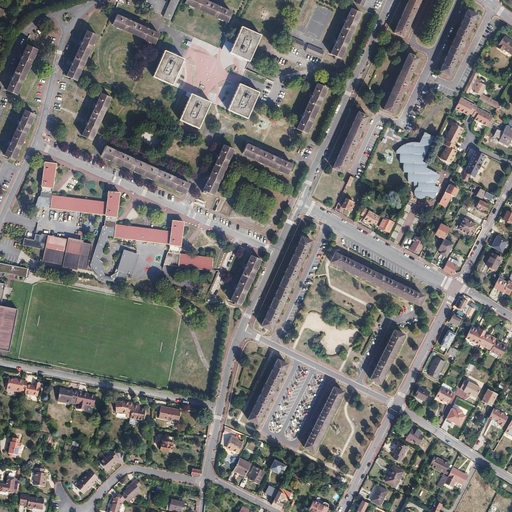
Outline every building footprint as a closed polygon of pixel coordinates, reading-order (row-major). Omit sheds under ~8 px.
[(178,0),(170,0),(163,17),(169,20),(178,0)] [(185,0),(184,3),(205,12),(210,3),(202,0),(185,0)] [(408,0),(402,14),(411,19),(419,0),(408,0)] [(217,6),(210,3),(205,12),(226,22),(231,13),(219,7),(217,6)] [(345,23),(341,32),(350,36),(360,13),(351,9),(346,20),(345,23)] [(438,71),(448,75),(476,15),(467,10),(438,71)] [(403,37),(411,19),(402,14),(393,33),(403,37)] [(114,19),(112,24),(133,34),(137,24),(130,21),(127,20),(116,15),(114,19)] [(145,28),(137,24),(133,34),(154,43),(155,42),(158,34),(147,29),(145,28)] [(259,35),(240,27),(228,53),(248,61),(259,35)] [(80,44),(76,54),(86,58),(96,35),(86,31),(82,42),(80,44)] [(340,58),(350,36),(341,32),(337,41),(335,44),(331,54),(340,58)] [(511,52),(511,40),(504,35),(496,46),(502,50),(503,48),(511,53),(511,52)] [(292,37),(289,44),(302,50),(305,43),(292,37)] [(20,58),(16,68),(26,72),(36,50),(26,45),(21,56),(20,58)] [(324,51),(309,45),(306,51),(321,58),(324,51)] [(183,59),(164,50),(152,77),(171,85),(183,59)] [(409,52),(401,70),(410,75),(419,56),(409,52)] [(487,54),(484,52),(478,63),(482,65),(487,54)] [(76,80),(86,58),(76,54),(72,63),(71,65),(66,76),(76,80)] [(15,95),(26,72),(16,68),(12,76),(11,79),(6,90),(15,95)] [(481,96),(479,99),(496,108),(498,105),(499,102),(483,93),(487,86),(480,82),(481,81),(476,78),(480,71),(474,68),(463,91),(467,93),(468,94),(471,88),(476,90),(475,93),(481,96)] [(401,70),(392,89),(402,93),(410,75),(401,70)] [(257,92),(238,84),(226,110),(246,119),(257,92)] [(311,99),(307,106),(316,111),(327,88),(318,84),(312,96),(311,99)] [(393,112),(402,93),(392,89),(383,108),(393,112)] [(95,107),(91,115),(101,120),(111,98),(101,94),(96,104),(95,107)] [(190,94),(188,98),(178,120),(198,128),(209,103),(190,94)] [(469,112),(472,114),(472,115),(475,117),(474,119),(486,126),(488,123),(492,116),(476,107),(476,106),(460,97),(458,102),(455,107),(468,114),(469,112)] [(500,115),(504,108),(498,105),(496,108),(494,112),(500,115)] [(297,129),(306,133),(316,111),(307,106),(303,116),(302,119),(297,129)] [(18,124),(14,133),(24,137),(34,115),(24,110),(19,121),(18,124)] [(358,110),(350,129),(359,133),(367,114),(358,110)] [(91,140),(101,120),(91,115),(88,122),(87,125),(82,136),(91,140)] [(178,120),(197,129),(198,128),(178,120)] [(442,143),(446,145),(439,158),(449,164),(456,151),(454,149),(456,145),(454,144),(463,128),(453,123),(442,143)] [(511,135),(511,128),(506,126),(498,141),(507,146),(511,135)] [(405,131),(399,128),(397,133),(402,136),(405,131)] [(341,148),(351,152),(359,133),(350,129),(341,148)] [(493,138),(498,140),(501,131),(496,129),(493,138)] [(14,160),(24,137),(14,133),(10,142),(9,145),(4,156),(14,160)] [(395,152),(395,154),(399,154),(398,155),(398,156),(398,157),(398,158),(398,159),(398,160),(398,161),(398,162),(399,163),(403,163),(402,163),(402,164),(402,165),(402,166),(402,167),(402,168),(402,169),(402,170),(402,171),(402,172),(403,172),(407,172),(407,173),(407,174),(407,175),(406,176),(406,177),(406,178),(407,178),(407,179),(407,180),(407,181),(418,181),(418,186),(417,187),(416,187),(415,187),(415,188),(414,188),(414,189),(413,190),(413,191),(413,192),(413,193),(413,194),(413,195),(413,196),(414,196),(414,197),(415,197),(415,198),(416,198),(416,199),(417,199),(418,199),(419,199),(420,199),(421,199),(422,199),(422,198),(423,198),(423,197),(424,197),(424,196),(425,196),(425,195),(425,194),(433,198),(438,188),(433,185),(438,175),(425,168),(426,164),(421,162),(432,138),(424,134),(419,144),(418,144),(416,144),(415,143),(414,143),(412,143),(411,143),(409,143),(408,143),(406,144),(405,144),(404,144),(402,145),(401,146),(400,146),(399,147),(398,148),(397,149),(396,150),(395,152)] [(247,144),(242,153),(265,164),(269,154),(260,150),(257,149),(247,144)] [(218,158),(213,168),(223,172),(233,149),(224,145),(219,156),(218,158)] [(105,146),(101,156),(122,165),(126,156),(119,153),(116,152),(105,146)] [(351,152),(341,148),(339,152),(346,155),(339,169),(342,171),(351,152)] [(339,152),(333,167),(339,169),(346,155),(339,152)] [(483,156),(475,152),(461,179),(463,180),(464,181),(467,174),(473,177),(483,156)] [(278,158),(269,154),(265,164),(288,174),(292,164),(280,159),(278,158)] [(134,159),(126,156),(122,165),(143,175),(147,165),(136,160),(134,159)] [(55,164),(44,163),(39,197),(38,207),(49,208),(105,216),(104,226),(102,227),(92,259),(91,265),(91,267),(91,268),(91,269),(92,271),(98,278),(104,274),(100,270),(101,270),(102,270),(102,269),(103,269),(104,269),(104,268),(105,267),(105,266),(105,265),(105,264),(105,263),(104,262),(104,261),(103,261),(102,260),(101,260),(100,260),(99,260),(107,236),(113,236),(113,238),(169,245),(168,253),(167,253),(163,265),(210,271),(210,270),(212,258),(179,254),(183,222),(172,221),(171,232),(115,225),(119,193),(114,192),(113,192),(109,191),(109,192),(108,192),(107,203),(51,196),(55,164)] [(158,170),(147,165),(143,175),(164,184),(168,175),(161,171),(158,170)] [(213,194),(223,172),(213,168),(209,177),(208,179),(203,190),(213,194)] [(176,178),(168,175),(164,184),(185,193),(189,184),(179,180),(176,178)] [(344,197),(349,185),(346,184),(341,196),(344,197)] [(454,198),(457,190),(448,185),(438,204),(444,207),(450,196),(454,198)] [(475,196),(481,199),(483,196),(490,200),(492,195),(479,188),(475,196)] [(352,202),(345,198),(341,207),(345,209),(345,208),(349,210),(351,206),(353,207),(354,205),(352,203),(352,202)] [(488,204),(479,200),(476,207),(484,211),(488,204)] [(372,224),(372,223),(375,225),(379,217),(364,208),(360,215),(364,217),(363,219),(372,224)] [(503,219),(511,223),(511,219),(511,214),(507,212),(503,219)] [(383,217),(383,218),(381,217),(379,217),(375,225),(375,226),(388,232),(393,222),(383,217)] [(475,224),(463,218),(457,229),(469,235),(472,231),(473,228),(475,224)] [(434,235),(440,238),(443,240),(444,239),(447,232),(449,229),(439,224),(434,235)] [(23,246),(45,250),(47,236),(36,235),(35,240),(24,238),(23,246)] [(311,239),(302,235),(261,324),(270,329),(311,239)] [(508,241),(497,235),(491,247),(503,252),(508,241)] [(47,236),(45,250),(77,256),(80,243),(80,241),(70,239),(69,241),(47,236)] [(420,243),(422,240),(420,239),(414,236),(412,241),(413,241),(409,249),(417,253),(422,244),(420,243)] [(445,257),(452,244),(444,239),(443,240),(438,249),(440,251),(439,253),(445,257)] [(45,250),(42,260),(87,269),(92,245),(80,243),(77,256),(45,250)] [(118,270),(117,272),(110,276),(113,282),(127,277),(128,274),(129,274),(132,265),(131,265),(132,262),(133,263),(136,254),(123,250),(117,270),(118,270)] [(422,295),(335,251),(330,261),(418,304),(422,295)] [(486,265),(496,270),(502,258),(492,253),(486,265)] [(138,255),(136,254),(133,263),(132,262),(131,265),(132,265),(129,274),(131,275),(138,255)] [(251,255),(240,278),(250,282),(260,259),(251,255)] [(87,269),(42,260),(42,262),(62,267),(62,268),(77,271),(78,270),(87,271),(87,269)] [(451,263),(447,261),(442,269),(451,274),(458,262),(454,260),(451,263)] [(13,267),(0,263),(0,271),(26,278),(27,270),(13,267)] [(239,305),(250,282),(240,278),(230,300),(239,305)] [(507,282),(501,279),(498,278),(494,287),(503,292),(507,282)] [(508,294),(511,286),(511,282),(508,281),(507,282),(503,292),(508,294)] [(452,307),(454,308),(465,313),(469,305),(466,304),(467,301),(461,298),(457,305),(454,303),(452,307)] [(2,306),(0,305),(0,352),(9,354),(18,309),(2,306)] [(460,317),(453,314),(449,321),(456,324),(460,317)] [(478,329),(476,328),(472,325),(466,337),(478,344),(479,342),(484,333),(485,331),(485,330),(479,326),(478,329)] [(404,333),(395,329),(370,380),(379,385),(404,333)] [(496,337),(491,334),(490,336),(484,333),(479,342),(491,348),(490,349),(493,350),(497,341),(495,340),(496,338),(496,337)] [(445,347),(449,339),(442,336),(438,343),(445,347)] [(507,344),(503,342),(503,344),(497,341),(493,350),(502,355),(507,344)] [(456,356),(459,350),(451,346),(448,352),(456,356)] [(435,377),(443,361),(434,356),(429,367),(427,373),(435,377)] [(286,364),(277,359),(248,419),(257,424),(286,364)] [(17,379),(17,380),(10,379),(8,389),(22,392),(22,390),(24,380),(17,379)] [(38,397),(41,386),(36,385),(36,386),(28,384),(29,381),(24,380),(22,390),(27,391),(26,394),(38,397)] [(482,388),(469,382),(464,392),(476,398),(482,388)] [(343,392),(333,387),(304,447),(314,452),(343,392)] [(424,401),(428,392),(419,387),(415,396),(424,401)] [(451,397),(453,393),(440,387),(439,390),(451,397)] [(71,391),(65,390),(66,389),(61,388),(58,401),(71,403),(71,402),(76,403),(79,391),(71,390),(71,391)] [(491,405),(497,393),(488,388),(482,400),(491,405)] [(446,407),(451,397),(439,390),(434,400),(446,407)] [(94,407),(97,395),(79,391),(76,403),(79,404),(78,409),(85,410),(86,405),(94,407)] [(133,402),(122,400),(115,401),(116,412),(121,412),(127,413),(126,414),(131,415),(133,402)] [(131,415),(130,418),(143,420),(145,408),(139,407),(139,404),(133,402),(131,415)] [(179,409),(160,405),(158,417),(177,421),(179,409)] [(455,410),(452,408),(446,419),(461,426),(466,416),(462,414),(463,412),(456,408),(455,410)] [(503,426),(508,416),(495,409),(489,418),(503,426)] [(421,442),(426,432),(414,426),(410,436),(421,442)] [(172,437),(166,436),(165,438),(161,437),(159,450),(170,452),(172,443),(171,443),(172,437)] [(242,443),(232,437),(227,447),(237,452),(242,443)] [(18,440),(12,439),(11,443),(10,443),(7,454),(9,455),(9,457),(15,458),(15,456),(17,456),(18,449),(20,450),(21,445),(18,444),(18,440)] [(407,447),(397,442),(393,452),(395,453),(393,457),(400,461),(407,447)] [(117,458),(111,450),(98,462),(106,470),(116,461),(115,460),(117,458)] [(445,471),(450,462),(435,454),(431,463),(445,471)] [(238,458),(231,472),(243,477),(250,465),(238,458)] [(286,466),(274,459),(268,469),(278,474),(280,470),(283,471),(286,466)] [(248,479),(257,484),(264,472),(253,466),(251,471),(251,472),(248,479)] [(457,468),(453,466),(451,469),(449,474),(448,475),(445,481),(453,485),(456,479),(464,483),(469,473),(465,471),(465,472),(459,469),(459,470),(457,469),(457,468)] [(402,472),(393,467),(386,481),(395,486),(402,472)] [(45,469),(36,468),(34,476),(35,477),(34,485),(45,487),(46,482),(45,482),(46,474),(44,474),(45,469)] [(97,477),(90,469),(86,474),(85,473),(77,480),(78,481),(74,485),(81,492),(85,488),(90,484),(91,484),(93,481),(97,477)] [(443,473),(438,484),(442,486),(445,481),(448,475),(443,473)] [(12,493),(11,494),(16,495),(19,481),(19,479),(15,478),(15,477),(14,477),(9,476),(8,476),(7,480),(8,480),(7,484),(5,483),(1,483),(0,483),(0,490),(0,491),(3,492),(4,491),(12,493)] [(132,482),(133,483),(126,489),(122,493),(124,494),(121,496),(125,500),(128,503),(141,491),(138,487),(140,485),(135,479),(132,482)] [(387,490),(378,485),(372,496),(373,497),(371,501),(379,505),(387,490)] [(279,487),(275,496),(271,503),(270,504),(279,509),(282,503),(279,502),(282,496),(288,499),(291,493),(279,487)] [(18,504),(24,506),(24,504),(27,504),(27,506),(26,509),(32,510),(32,509),(42,511),(44,501),(29,498),(29,496),(21,494),(18,504)] [(112,509),(111,509),(109,511),(118,511),(119,510),(121,504),(125,500),(121,496),(119,494),(115,498),(113,498),(112,503),(113,504),(112,509)] [(173,511),(180,511),(183,503),(170,500),(169,503),(168,510),(168,511),(173,511)] [(362,511),(367,503),(361,500),(355,511),(356,511),(362,511)] [(308,510),(311,511),(326,511),(327,509),(313,501),(308,510)] [(441,504),(435,501),(431,509),(429,511),(437,511),(438,511),(441,504)]
